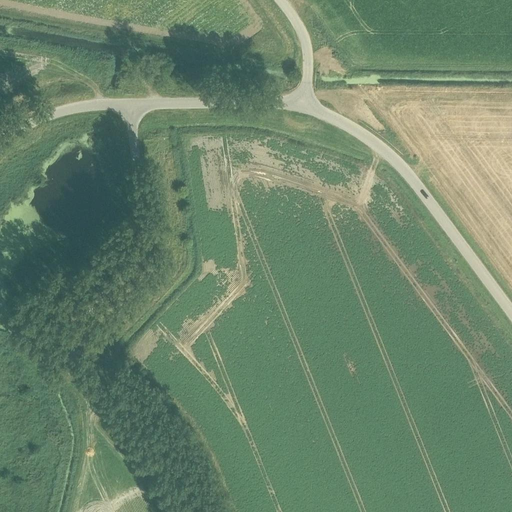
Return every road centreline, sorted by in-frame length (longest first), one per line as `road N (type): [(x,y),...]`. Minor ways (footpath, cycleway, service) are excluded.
road 1 (unclassified): [(175,511),(156,470),(87,387),(72,356),(80,322),(140,253),(130,103)]
road 2 (tertiary): [(511,314),(403,167),(361,132),(302,105)]
road 3 (tertiary): [(130,103),(302,105)]
road 4 (tertiary): [(130,103),(55,113),(0,141)]
